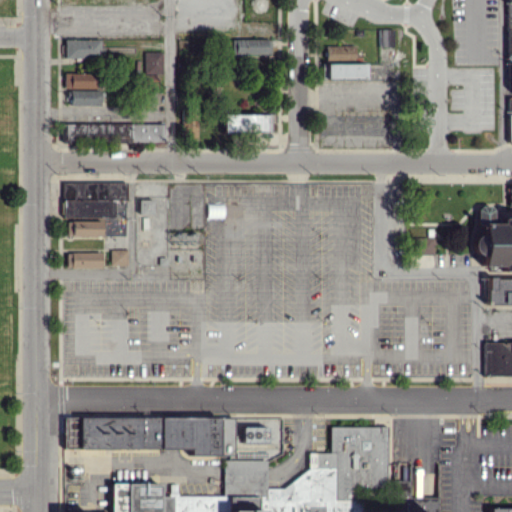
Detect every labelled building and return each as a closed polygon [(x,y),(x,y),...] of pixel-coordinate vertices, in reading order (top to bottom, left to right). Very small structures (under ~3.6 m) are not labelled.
[(259,10),(257,11),(254,10),(252,9),(250,7),(249,4),(249,1),(249,0),(265,0),(265,2),(265,5),(264,7),(262,9),(259,10)] [(377,28),(377,46),(393,45),(392,28),(377,28)] [(99,39),(63,38),(63,57),(99,58),(99,39)] [(269,53),(268,38),(229,39),(229,55),(269,53)] [(354,61),(353,45),(324,46),(325,62),(335,62),(335,61),(354,61)] [(159,51),(142,51),(140,83),(158,84),(159,51)] [(365,77),(364,63),(325,64),(325,78),(365,77)] [(96,72),(62,72),(62,87),(96,87),(96,72)] [(98,90),(68,90),(69,105),(99,104),(98,90)] [(221,114),(221,132),(270,131),(269,113),(221,114)] [(197,116),(187,116),(187,139),(196,139),(197,116)] [(59,124),(60,142),(163,140),(162,122),(59,124)] [(124,180),(61,181),(61,217),(112,216),(112,199),(125,199),(124,180)] [(151,213),(151,199),(138,199),(138,213),(151,213)] [(204,203),(205,217),(222,217),(221,203),(204,203)] [(511,217),(492,219),(491,204),(476,206),(478,234),(470,235),(471,253),(479,252),(480,266),(499,264),(500,272),(511,271),(511,217)] [(100,235),(99,220),(65,220),(65,236),(100,235)] [(432,237),(415,237),(415,253),(432,254),(432,237)] [(126,264),(125,249),(109,249),(109,264),(126,264)] [(99,267),(99,252),(64,252),(64,267),(99,267)] [(511,341),(482,342),(481,375),(511,374),(511,341)] [(107,511),(108,482),(159,482),(158,495),(221,495),(221,459),(230,458),(230,453),(187,453),(187,447),(63,447),(64,418),(281,417),(281,453),(263,463),(265,487),(281,487),(305,468),(306,452),(328,451),(329,426),(385,426),(384,478),(391,478),(391,461),(408,461),(409,485),(352,486),(352,495),(359,495),(359,506),(406,508),(406,511),(107,511)]
